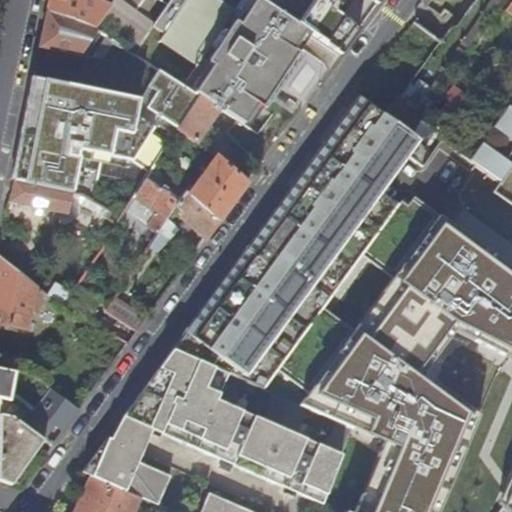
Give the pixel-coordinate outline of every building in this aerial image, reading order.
[(47,0),(45,12),(91,31),(100,18),(112,0),(47,0)] [(112,0),(100,18),(141,45),(153,28),(154,26),(140,16),(131,11),(115,0),(112,0)] [(138,0),(115,0),(131,11),(138,0)] [(138,0),(131,11),(140,16),(150,0),(138,0)] [(196,67),(182,89),(199,99),(217,111),(236,124),(241,126),(254,106),(289,52),(293,46),(282,34),(290,22),(256,0),(239,0),(232,11),(215,0),(171,0),(156,23),(154,26),(153,28),(164,35),(159,43),(196,67)] [(256,0),(290,22),(296,26),(311,0),(256,0)] [(491,0),(424,97),(431,102),(501,0),(491,0)] [(101,61),(112,44),(91,31),(45,12),(41,35),(38,48),(101,61)] [(282,34),(293,46),(303,30),(296,26),(290,22),(282,34)] [(300,59),(289,52),(254,106),(264,113),(300,59)] [(495,96),(511,71),(511,63),(500,55),(480,84),(495,96)] [(138,101),(138,100),(32,80),(31,83),(60,101),(68,107),(81,115),(106,131),(156,164),(173,136),(176,132),(176,131),(199,99),(182,89),(155,71),(145,88),(146,89),(154,94),(144,109),(159,119),(152,129),(134,117),(138,101)] [(156,164),(106,131),(81,115),(68,107),(60,101),(31,83),(21,138),(12,181),(70,194),(76,195),(82,197),(92,203),(102,157),(130,162),(149,174),(154,167),(156,164)] [(431,102),(424,97),(408,86),(398,100),(421,116),(431,102)] [(154,94),(146,89),(138,101),(134,117),(152,129),(159,119),(144,109),(154,94)] [(511,164),(511,96),(502,110),(470,158),(500,180),(510,168),(511,164)] [(357,99),(172,349),(238,378),(414,139),(408,135),(385,119),(357,99)] [(194,144),(217,111),(199,99),(176,131),(176,132),(194,144)] [(421,116),(398,100),(385,119),(408,135),(421,116)] [(437,129),(442,132),(446,126),(441,123),(437,129)] [(414,139),(238,378),(351,429),(322,505),(339,511),(374,511),(401,441),(505,303),(511,308),(511,288),(381,192),(406,157),(511,236),(511,169),(510,168),(500,180),(499,181),(438,137),(433,145),(429,151),(424,147),(414,139)] [(428,141),(424,147),(429,151),(433,145),(428,141)] [(215,159),(187,198),(215,224),(243,185),(215,159)] [(124,213),(157,233),(159,231),(167,219),(174,208),(183,195),(183,194),(154,167),(149,174),(124,213)] [(68,200),(75,202),(76,195),(70,194),(12,181),(7,203),(65,215),(66,212),(68,200)] [(179,220),(203,240),(215,224),(187,198),(183,194),(183,195),(174,208),(182,215),(179,220)] [(81,203),(81,204),(96,212),(100,207),(92,203),(82,197),(76,195),(75,202),(81,203)] [(78,215),(81,204),(81,203),(75,202),(68,200),(66,212),(78,215)] [(178,226),(167,219),(159,231),(157,233),(148,247),(155,250),(161,249),(167,242),(170,239),(178,226)] [(32,299),(34,287),(32,286),(0,258),(0,308),(1,309),(4,309),(10,311),(7,324),(26,328),(30,308),(36,309),(37,300),(32,299)] [(118,300),(109,310),(134,331),(143,321),(118,300)] [(1,323),(7,324),(10,311),(4,309),(1,323)] [(139,498),(156,506),(169,478),(137,464),(152,430),(322,505),(351,429),(238,378),(172,349),(123,417),(112,440),(107,438),(103,444),(82,472),(92,477),(139,498)] [(32,410),(48,388),(32,376),(0,368),(0,398),(8,400),(9,396),(15,398),(32,410)] [(46,407),(68,424),(78,411),(55,394),(46,407)] [(428,444),(501,508),(505,511),(511,511),(511,450),(462,406),(428,444)] [(46,407),(29,431),(43,442),(51,448),(68,424),(46,407)] [(0,481),(12,486),(43,442),(29,431),(11,418),(0,414),(0,481)] [(132,511),(139,498),(92,477),(75,511),(132,511)] [(246,511),(208,495),(200,511),(246,511)]
